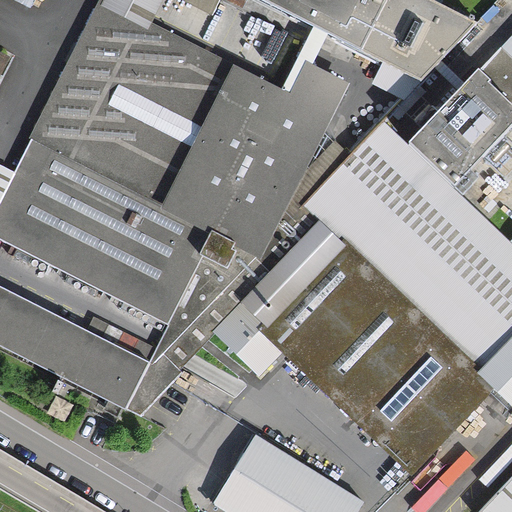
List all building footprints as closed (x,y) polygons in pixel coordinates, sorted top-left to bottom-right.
[(2,0),(23,10),(27,0),(2,0)] [(173,197),(244,54),(133,0),(103,0),(39,131),(173,197)] [(263,0),(425,80),(478,22),(433,0),(263,0)] [(511,77),(511,39),(493,59),(511,77)] [(0,82),(13,56),(0,49),(0,82)] [(312,165),(359,70),(318,50),(302,83),(244,54),(173,197),(221,220),(272,246),(312,165)] [(410,152),(448,190),(511,121),(511,77),(493,59),(410,152)] [(473,370),(511,329),(511,251),(504,244),(448,190),(410,152),(383,125),(350,153),(299,206),(315,221),(473,370)] [(122,411),(126,413),(128,410),(142,418),(213,337),(235,311),(315,221),(299,206),(350,153),(335,144),(312,165),(272,246),(221,220),(173,197),(39,131),(0,206),(0,348),(93,396),(122,411)] [(473,370),(315,221),(235,311),(278,351),(406,473),(490,386),(473,370)] [(262,368),(278,351),(235,311),(213,337),(254,376),(262,368)] [(511,407),(511,329),(473,370),(490,386),(511,407)] [(361,511),(365,506),(255,436),(213,504),(226,511),(361,511)] [(450,489),(480,471),(473,459),(443,477),(450,489)] [(511,511),(511,476),(479,511),(511,511)]
